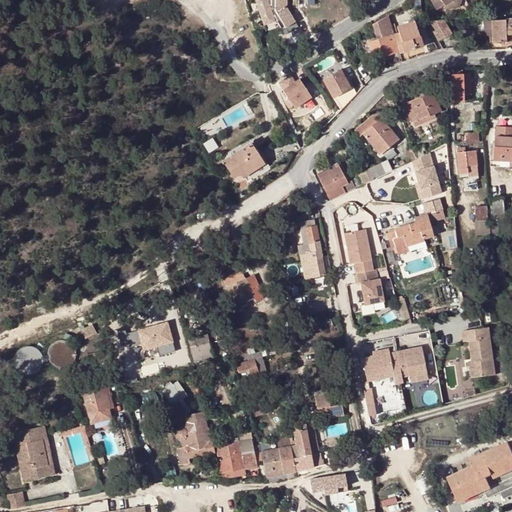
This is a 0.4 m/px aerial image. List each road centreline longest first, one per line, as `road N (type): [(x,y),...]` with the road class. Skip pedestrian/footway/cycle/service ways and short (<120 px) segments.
road 1 (residential): [(511,57),(442,56),(380,82),(301,165),(324,208)]
road 2 (residential): [(393,0),(261,75),(239,65),(206,15),(186,0)]
road 3 (track): [(0,337),(121,287),(193,235)]
road 4 (track): [(5,511),(165,492)]
road 5 (residential): [(324,208),(348,339)]
road 6 (track): [(301,165),(237,214),(193,235)]
